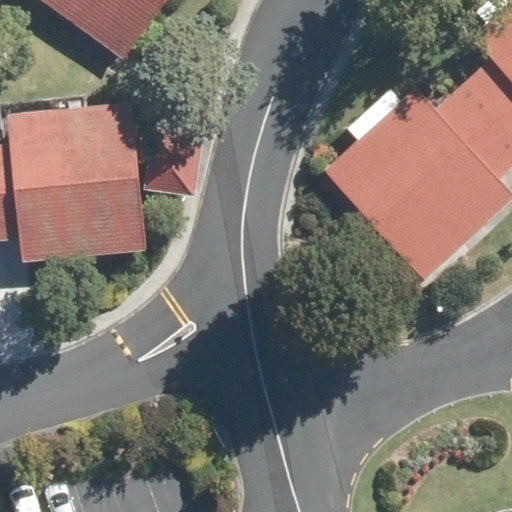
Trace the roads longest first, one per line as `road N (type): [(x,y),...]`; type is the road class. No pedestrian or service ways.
road 1 (residential): [(241,318),(246,201),(316,0)]
road 2 (residential): [(0,398),(60,390),(241,318)]
road 3 (residential): [(511,346),(276,435)]
road 4 (residential): [(241,318),(276,435)]
